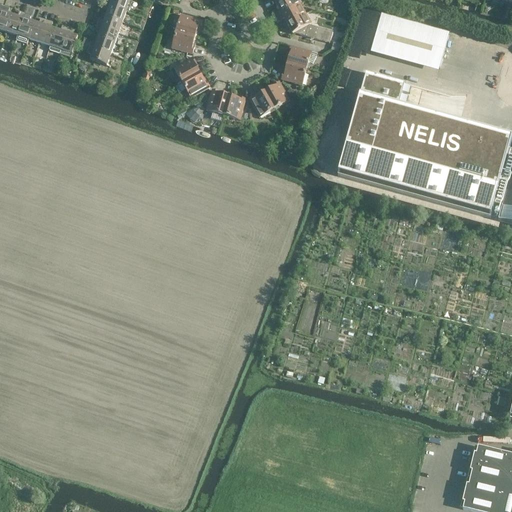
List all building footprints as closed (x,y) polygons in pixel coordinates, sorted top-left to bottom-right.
[(109,0),(105,0),(103,5),(125,13),(128,14),(132,2),(126,0),(111,0),(111,1),(109,0)] [(272,16),(274,20),(300,5),(297,0),(287,0),(276,6),(280,12),(272,16)] [(107,13),(105,17),(122,24),(125,13),(103,5),(101,11),(107,13)] [(300,5),(274,20),(277,25),(285,20),(287,25),(305,15),(300,5)] [(3,7),(0,16),(0,30),(7,33),(12,16),(7,14),(9,9),(3,7)] [(12,16),(7,33),(17,36),(25,14),(19,12),(17,17),(12,16)] [(17,36),(16,41),(27,45),(28,40),(34,23),(29,21),(31,16),(25,14),(17,36)] [(305,15),(287,25),(293,35),(297,32),(300,36),(329,44),(332,33),(308,26),(311,24),(305,15)] [(382,15),(372,50),(441,69),(451,34),(382,15)] [(181,16),(176,33),(195,38),(198,29),(200,29),(202,22),(181,16)] [(122,24),(105,17),(103,22),(98,20),(96,26),(118,34),(122,24)] [(34,23),(28,40),(39,43),(46,21),(40,19),(39,25),(34,23)] [(46,21),(39,43),(50,47),(55,30),(50,28),(52,23),(46,21)] [(55,30),(50,47),(48,51),(59,55),(68,28),(62,26),(60,32),(55,30)] [(99,34),(98,39),(114,45),(118,34),(96,26),(94,32),(99,34)] [(68,28),(59,55),(71,58),(78,37),(72,35),(74,30),(68,28)] [(195,38),(176,33),(171,49),(192,55),(194,48),(193,48),(195,38)] [(90,42),(88,48),(110,56),(114,45),(98,39),(96,44),(90,42)] [(290,55),(288,64),(307,70),(309,64),(313,65),(318,55),(291,47),(288,54),(290,55)] [(88,48),(86,54),(91,56),(90,61),(106,67),(107,63),(110,56),(88,48)] [(174,69),(182,84),(200,75),(195,66),(196,65),(193,59),(174,69)] [(307,70),(288,64),(285,74),(283,73),(281,81),(302,87),(307,70)] [(148,70),(146,75),(144,74),(141,82),(147,84),(149,78),(152,79),(153,77),(150,76),(152,72),(148,70)] [(200,75),(182,84),(191,100),(210,89),(206,82),(204,83),(200,75)] [(365,75),(341,163),(470,199),(466,214),(511,226),(511,133),(400,103),(405,86),(365,75)] [(273,88),(265,93),(275,111),(290,102),(279,83),(273,87),(273,88)] [(290,90),(287,93),(293,98),(296,95),(290,90)] [(207,102),(205,110),(206,110),(206,112),(223,117),(228,97),(219,95),(219,93),(212,91),(209,103),(207,102)] [(275,111),(265,93),(256,98),(255,96),(249,100),(259,119),(275,111)] [(228,97),(223,117),(240,121),(246,100),(238,98),(238,100),(228,97)] [(511,511),(511,455),(478,448),(476,455),(474,454),(470,472),(472,472),(469,486),(467,485),(463,503),(465,503),(463,510),(469,511),(511,511)]
